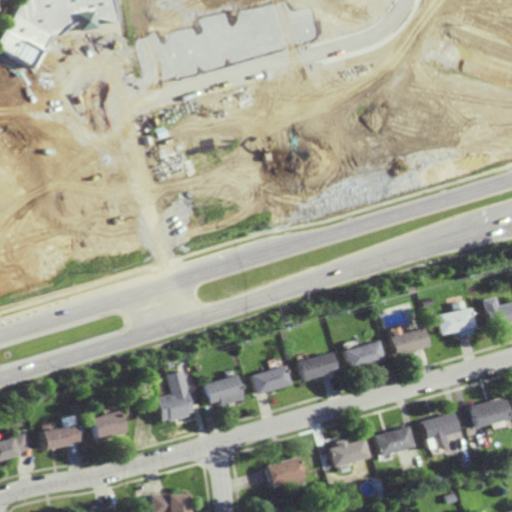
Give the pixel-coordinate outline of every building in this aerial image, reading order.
[(14,0),(0,26),(0,93),(8,98),(43,36),(110,22),(104,0),(14,0)] [(407,293),(405,286),(413,284),(415,291),(407,293)] [(495,306),(511,300),(511,320),(488,327),(481,300),(493,296),(495,306)] [(464,309),(468,308),(472,327),(471,328),(472,332),(458,335),(456,330),(437,334),(433,315),(452,311),(450,303),(462,301),(464,309)] [(393,356),(387,336),(421,326),(427,346),(393,356)] [(347,369),(342,350),(376,340),(381,359),(347,369)] [(300,380),(295,362),(329,352),(334,371),(300,380)] [(288,384),(256,395),(250,376),(258,374),(256,368),(263,366),(264,371),(281,365),(288,384)] [(167,421),(166,419),(159,421),(153,399),(168,394),(163,375),(180,370),(191,412),(187,413),(187,416),(167,421)] [(219,406),(218,401),(207,404),(201,384),(235,375),(241,394),(240,395),(241,400),(219,406)] [(473,427),(467,406),(500,397),(506,418),(473,427)] [(126,432),(94,442),(87,419),(106,413),(107,414),(119,410),(126,432)] [(443,444),(430,448),(427,439),(423,440),(418,421),(449,412),(454,431),(440,435),(443,444)] [(39,450),(36,432),(60,427),(58,416),(72,415),(77,440),(65,443),(65,446),(39,450)] [(375,456),(370,436),(405,427),(410,447),(375,456)] [(0,458),(0,439),(8,437),(8,436),(20,433),(25,449),(12,453),(12,455),(0,458)] [(366,457),(330,467),(325,449),(335,446),(334,441),(342,439),(343,443),(361,438),(366,457)] [(300,481),(287,484),(285,479),(267,484),(262,466),(295,457),(300,477),(299,478),(300,481)] [(444,502),(442,494),(452,491),(454,499),(444,502)] [(186,511),(164,511),(150,511),(150,496),(186,496),(186,511)]
